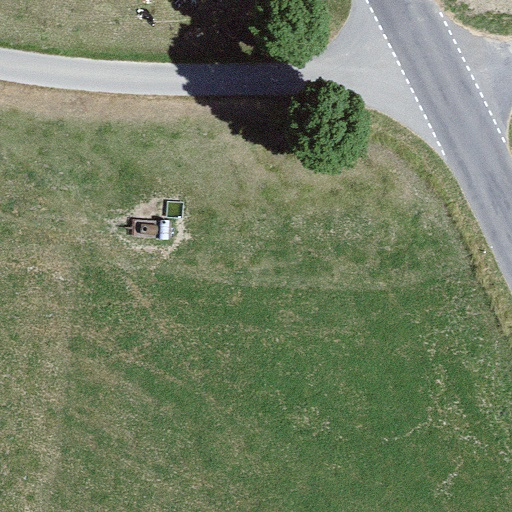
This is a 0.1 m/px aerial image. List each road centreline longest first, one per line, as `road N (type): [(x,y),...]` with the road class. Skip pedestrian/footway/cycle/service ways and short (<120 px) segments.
road 1 (track): [(0,64),(441,81),(511,64)]
road 2 (tertiary): [(511,231),(399,0)]
